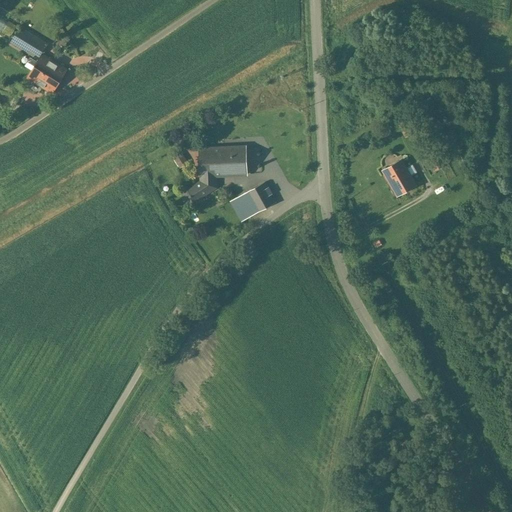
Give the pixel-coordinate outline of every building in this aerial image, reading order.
[(0,15),(0,28),(14,36),(20,25),(0,14),(0,15)] [(46,44),(20,28),(11,42),(24,50),(27,46),(41,55),(41,54),(42,54),(40,53),(46,44)] [(67,70),(42,54),(41,54),(41,55),(37,61),(36,60),(30,69),(32,70),(28,77),(53,93),(67,70)] [(21,105),(12,111),(18,120),(27,114),(21,105)] [(406,118),(398,123),(405,137),(414,132),(406,118)] [(246,146),(200,149),(200,148),(199,148),(201,181),(187,190),(190,195),(189,195),(190,197),(190,196),(194,201),(215,187),(210,179),(210,176),(219,176),(247,174),(246,146)] [(179,151),(175,154),(180,161),(184,159),(179,151)] [(442,166),(436,156),(431,158),(429,160),(435,170),(442,166)] [(416,185),(401,159),(382,170),(397,196),(416,185)] [(264,182),(231,201),(242,221),(275,202),(264,182)]
